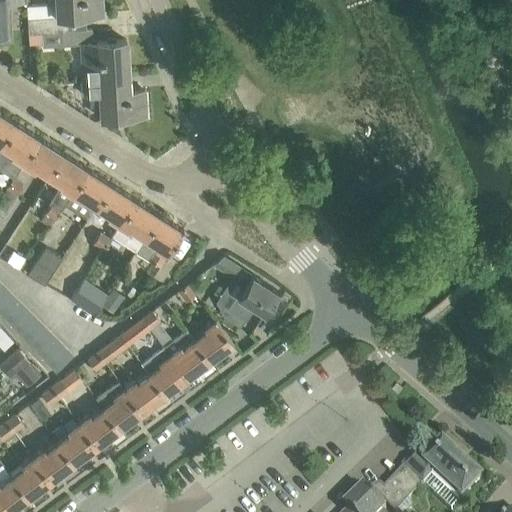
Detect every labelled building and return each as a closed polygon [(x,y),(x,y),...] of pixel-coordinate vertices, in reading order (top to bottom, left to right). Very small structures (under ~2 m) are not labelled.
[(0,0),(0,32),(8,32),(6,2),(26,1),(25,0),(0,0)] [(56,0),(58,15),(28,17),(29,31),(60,29),(69,28),(68,16),(103,14),(102,0),(56,0)] [(69,28),(60,29),(61,42),(81,41),(83,79),(126,76),(125,64),(128,64),(126,38),(93,40),(92,27),(69,28)] [(126,76),(83,79),(84,94),(100,93),(101,117),(146,114),(146,113),(145,113),(144,90),(145,90),(145,89),(127,90),(126,76)] [(0,143),(15,121),(0,111),(0,143)] [(0,167),(14,176),(22,162),(39,136),(15,121),(0,143),(0,167)] [(63,151),(39,136),(0,198),(0,204),(7,209),(32,168),(34,169),(36,167),(48,175),(63,151)] [(50,224),(65,201),(70,193),(87,167),(63,151),(48,175),(60,183),(50,199),(52,200),(41,218),(50,224)] [(89,216),(96,206),(111,182),(87,167),(70,193),(65,201),(89,216)] [(89,216),(88,218),(102,227),(100,229),(93,240),(95,242),(104,249),(112,237),(111,236),(112,234),(135,197),(111,182),(96,206),(89,216)] [(135,197),(112,234),(136,249),(159,213),(135,197)] [(159,213),(136,249),(160,264),(166,254),(167,255),(184,228),(159,213)] [(45,244),(27,272),(44,282),(62,255),(45,244)] [(223,254),(213,262),(246,283),(229,307),(246,318),(253,306),(264,313),(279,290),(223,254)] [(90,267),(70,296),(81,302),(95,281),(85,275),(90,267)] [(179,288),(186,298),(196,291),(188,281),(179,288)] [(0,285),(0,302),(10,293),(2,284),(0,285)] [(125,295),(113,286),(101,303),(113,311),(125,295)] [(0,302),(0,311),(4,316),(19,301),(10,293),(0,302)] [(4,316),(13,325),(28,310),(19,301),(4,316)] [(152,308),(142,316),(151,327),(159,320),(161,319),(152,308)] [(13,325),(21,334),(36,318),(28,310),(13,325)] [(142,316),(132,323),(141,334),(151,327),(142,316)] [(193,336),(210,359),(234,342),(215,316),(203,325),(205,327),(193,336)] [(21,334),(29,343),(45,327),(36,318),(21,334)] [(151,327),(164,344),(188,376),(210,359),(193,336),(187,327),(173,338),(159,320),(151,327)] [(0,325),(0,345),(1,346),(11,337),(0,325)] [(29,343),(38,351),(54,336),(45,327),(29,343)] [(38,351),(46,360),(62,344),(54,336),(38,351)] [(107,343),(98,349),(106,360),(115,354),(107,343)] [(19,344),(0,360),(0,365),(11,377),(16,373),(32,359),(19,344)] [(62,344),(46,360),(55,369),(71,353),(62,344)] [(164,344),(141,362),(148,371),(165,393),(188,376),(164,344)] [(98,349),(89,356),(97,367),(106,360),(98,349)] [(135,377),(123,385),(142,410),(165,393),(148,371),(136,379),(135,377)] [(63,376),(53,383),(61,394),(71,386),(63,376)] [(118,378),(96,395),(119,428),(142,410),(123,385),(118,378)] [(61,394),(53,383),(43,391),(51,401),(61,394)] [(89,411),(78,420),(96,445),(119,428),(102,405),(91,414),(89,411)] [(17,411),(7,418),(15,429),(25,421),(17,411)] [(15,429),(7,418),(0,423),(0,429),(5,436),(15,429)] [(69,430),(57,439),(74,462),(96,445),(78,420),(67,428),(69,430)] [(43,446),(32,454),(51,479),(74,462),(57,439),(45,448),(43,446)] [(393,511),(399,511),(432,476),(460,502),(481,479),(443,444),(426,463),(417,454),(385,489),(381,485),(373,488),(372,488),(371,489),(394,511),(393,511)] [(23,465),(11,474),(28,496),(51,479),(32,454),(21,463),(23,465)] [(0,507),(3,511),(6,511),(28,496),(11,474),(0,482),(0,507)] [(348,511),(347,511),(388,511),(387,510),(364,487),(344,507),(348,511)]
